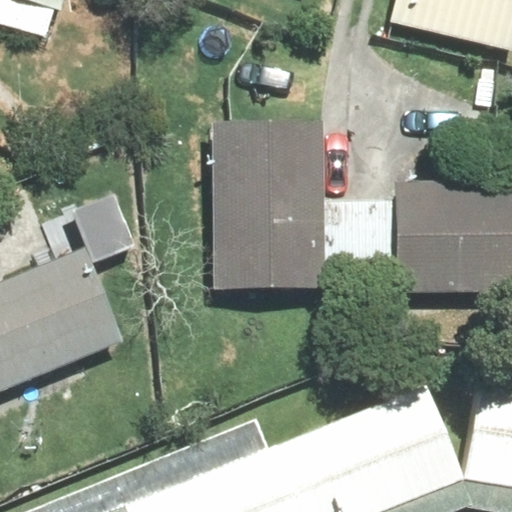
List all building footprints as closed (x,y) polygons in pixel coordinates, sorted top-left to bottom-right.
[(66,14),(70,0),(0,0),(0,27),(51,41),(59,12),(66,14)] [(511,0),(402,0),(395,28),(511,56),(511,0)] [(311,130),(197,131),(198,296),(312,295),(311,130)] [(511,190),(383,193),(385,301),(511,298),(511,190)] [(0,271),(0,378),(125,327),(87,236),(0,271)] [(369,511),(467,470),(420,356),(55,511),(369,511)] [(511,376),(482,373),(467,504),(511,509),(511,376)]
